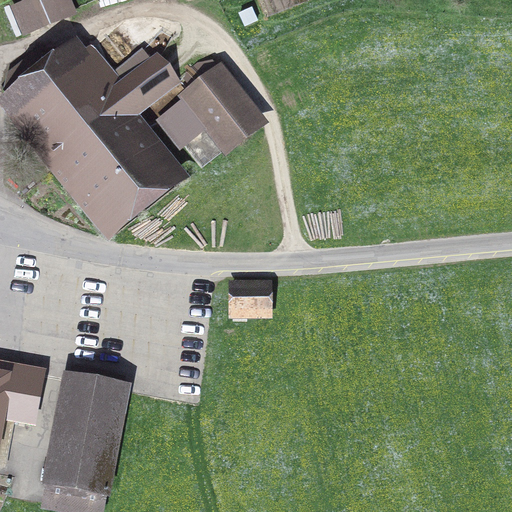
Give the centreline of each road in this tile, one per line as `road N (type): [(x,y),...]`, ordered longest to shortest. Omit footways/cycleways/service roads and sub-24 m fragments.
road 1 (residential): [(0,227),(126,257),(204,263),(511,243)]
road 2 (track): [(297,261),(273,141),(225,51),(172,14),(120,15),(75,32)]
